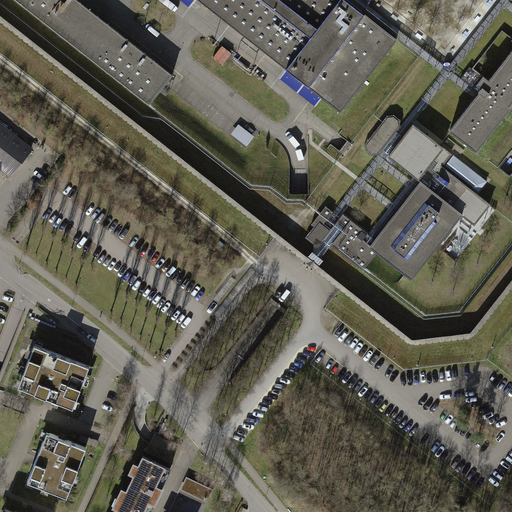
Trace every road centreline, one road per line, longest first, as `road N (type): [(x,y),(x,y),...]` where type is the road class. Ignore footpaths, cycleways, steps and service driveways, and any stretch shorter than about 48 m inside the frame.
road 1 (residential): [(0,261),(153,381),(268,511)]
road 2 (track): [(265,266),(0,59)]
